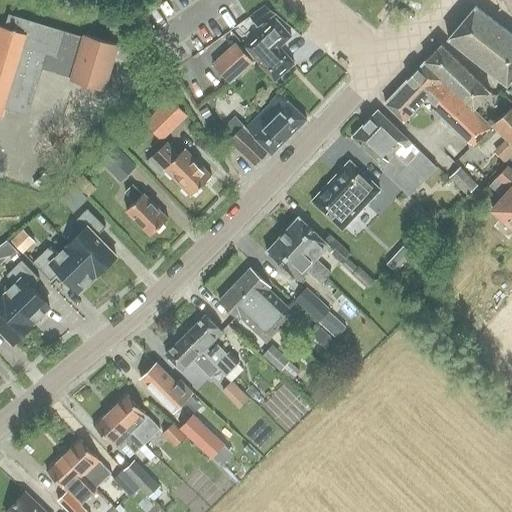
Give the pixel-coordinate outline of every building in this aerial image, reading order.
[(507,85),(511,79),(511,34),(476,6),(448,39),(507,85)] [(106,90),(120,47),(65,30),(64,33),(10,17),(7,28),(0,26),(0,118),(1,119),(4,107),(27,115),(41,68),(71,77),(70,79),(106,90)] [(275,81),(294,63),(280,48),(292,37),(276,19),(245,47),(260,64),(275,81)] [(253,61),(238,43),(213,64),(228,82),(253,61)] [(454,90),(472,107),(474,109),(490,93),(442,45),(425,62),(454,90)] [(436,108),(454,90),(425,62),(385,103),(404,122),(425,103),(433,110),(436,108)] [(472,107),(454,90),(436,108),(474,146),(492,127),(471,107),(472,107)] [(247,129),(245,127),(237,133),(232,138),(238,144),(235,146),(255,166),(269,152),(272,154),(307,120),(281,94),(247,129)] [(167,131),(185,113),(171,99),(153,116),(167,131)] [(511,107),(492,126),(511,145),(511,107)] [(382,171),(393,181),(409,196),(437,168),(378,110),(352,137),(383,166),(381,169),(382,170),(382,171)] [(511,156),(511,145),(506,140),(494,151),(505,163),(511,156)] [(167,142),(147,162),(159,175),(165,169),(191,196),(212,176),(185,149),(179,154),(167,142)] [(137,166),(116,145),(101,159),(122,181),(137,166)] [(342,231),(380,190),(350,161),(312,202),(342,231)] [(492,210),(502,218),(511,227),(511,170),(507,166),(490,186),(497,192),(504,184),(511,189),(492,210)] [(468,195),(477,186),(460,168),(450,178),(468,195)] [(386,189),(393,181),(382,171),(374,179),(386,189)] [(83,175),(74,184),(88,198),(96,189),(83,175)] [(126,210),(151,236),(168,219),(144,194),(143,195),(133,185),(126,192),(135,202),(126,210)] [(84,230),(73,240),(102,270),(116,256),(97,236),(106,227),(88,209),(79,218),(80,219),(84,230)] [(316,261),(317,260),(327,249),(343,264),(351,255),(329,235),(324,241),(298,217),(285,231),(300,244),(299,245),(316,261)] [(23,230),(12,240),(24,253),(35,242),(23,230)] [(331,273),(317,260),(316,261),(299,245),(300,244),(285,231),(267,251),(298,280),(310,267),(324,281),(331,273)] [(102,270),(73,240),(69,245),(60,254),(49,249),(48,248),(33,263),(51,281),(60,272),(79,292),(97,274),(97,275),(102,270)] [(0,254),(11,266),(22,255),(10,243),(0,252),(0,254)] [(403,246),(397,253),(406,261),(413,254),(403,246)] [(358,266),(349,258),(343,264),(368,287),(376,279),(360,265),(358,266)] [(12,286),(1,296),(31,326),(47,310),(29,291),(41,279),(24,262),(9,276),(12,286)] [(250,268),(235,284),(281,327),(294,314),(269,290),(270,288),(250,268)] [(281,327),(235,284),(218,301),(239,320),(240,319),(266,343),(281,327)] [(331,309),(307,287),(295,299),(319,321),(331,309)] [(31,326),(1,296),(0,297),(0,327),(14,342),(31,326)] [(217,366),(226,376),(238,364),(239,362),(230,352),(227,354),(218,345),(210,352),(206,348),(222,332),(206,315),(186,335),(217,366)] [(210,373),(217,366),(186,335),(166,354),(183,371),(199,355),(205,361),(201,364),(210,373)] [(291,359),(273,343),(263,354),(281,370),(289,361),(291,359)] [(281,370),(286,374),(294,365),(289,361),(281,370)] [(192,393),(180,381),(177,384),(157,363),(141,379),(162,400),(174,388),(185,400),(192,393)] [(238,364),(226,376),(232,382),(243,370),(238,364)] [(200,385),(188,373),(180,381),(192,393),(200,385)] [(232,382),(222,391),(239,408),(249,398),(232,382)] [(110,409),(144,445),(160,429),(148,417),(149,417),(126,394),(110,409)] [(144,445),(110,409),(93,425),(116,448),(123,441),(135,453),(144,445)] [(219,443),(195,421),(185,432),(208,454),(219,443)] [(176,447),(186,437),(173,424),(163,433),(176,447)] [(63,454),(96,489),(113,473),(101,462),(79,439),(63,454)] [(87,511),(80,504),(96,489),(63,454),(46,470),(76,501),(67,510),(69,511),(87,511)] [(155,491),(160,487),(134,461),(124,470),(150,497),(155,491)] [(140,489),(123,471),(115,478),(131,496),(140,489)] [(155,491),(150,497),(154,501),(163,493),(158,488),(155,491)] [(44,511),(24,493),(6,511),(44,511)]
